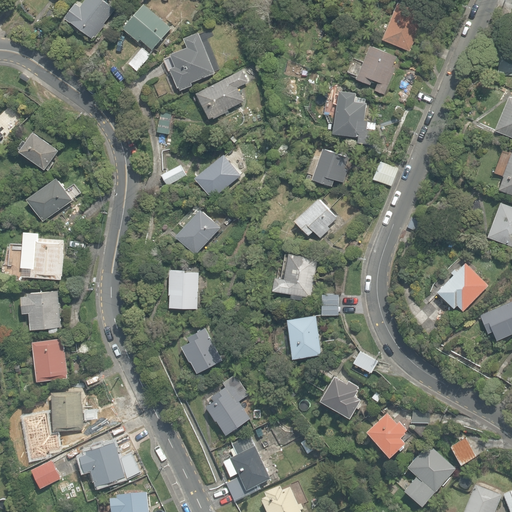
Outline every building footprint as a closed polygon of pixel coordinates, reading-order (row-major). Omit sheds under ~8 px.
[(65,17),(93,38),(95,35),(97,36),(106,24),(105,22),(116,8),(105,0),(85,0),(82,5),(77,2),(65,17)] [(383,39),(411,50),(426,13),(399,1),(383,39)] [(141,38),(154,49),(173,27),(145,3),(124,27),(139,41),(141,38)] [(261,19),(266,22),(269,17),(264,14),(261,19)] [(170,65),(180,91),(193,86),(192,83),(216,73),(199,32),(184,38),(187,47),(171,54),(174,63),(170,65)] [(50,52),(59,59),(72,42),(63,36),(50,52)] [(444,50),(421,41),(418,50),(441,58),(444,50)] [(375,89),(385,93),(396,67),(394,66),(398,55),(371,44),(357,78),(371,84),(374,78),(379,81),(375,89)] [(129,62),(138,69),(151,54),(142,47),(129,62)] [(498,74),(511,74),(511,51),(499,51),(498,74)] [(197,92),(210,118),(214,116),(215,117),(229,110),(229,109),(246,100),(239,86),(249,81),(243,69),(197,92)] [(358,142),(374,144),(376,130),(367,128),(367,127),(376,128),(377,122),(368,121),(368,120),(365,119),(367,102),(355,100),(356,92),(340,90),(334,132),(359,135),(358,142)] [(495,129),(511,136),(511,96),(510,95),(495,129)] [(158,132),(169,134),(171,121),(160,119),(158,132)] [(22,149),(47,167),(60,149),(36,130),(22,149)] [(313,178),(333,185),(335,178),(344,181),(348,169),(345,168),(350,156),(325,147),(313,178)] [(499,188),(511,193),(511,151),(503,175),(504,175),(499,188)] [(196,176),(214,197),(242,174),(225,153),(196,176)] [(374,177),(392,185),(399,167),(382,160),(374,177)] [(162,173),(168,185),(186,175),(180,164),(162,173)] [(29,198),(44,219),(74,198),(59,176),(29,198)] [(315,229),(321,236),(331,227),(329,225),(338,217),(320,197),(319,197),(295,218),(309,234),(315,229)] [(511,246),(511,206),(501,202),(487,237),(511,246)] [(177,235),(197,253),(222,226),(202,208),(177,235)] [(407,225),(424,234),(428,225),(412,216),(407,225)] [(32,275),(63,278),(63,274),(64,274),(66,252),(65,252),(66,238),(41,236),(41,231),(26,230),(23,265),(33,266),(32,275)] [(291,297),(303,299),(304,295),(311,296),(319,257),(290,251),(285,277),(276,275),(274,289),(292,292),(291,297)] [(457,305),(463,311),(488,285),(465,263),(457,271),(455,268),(450,273),(453,275),(438,291),(453,308),(457,305)] [(171,306),(198,307),(200,271),(186,270),(186,268),(171,268),(170,293),(171,293),(171,306)] [(359,285),(361,272),(352,271),(351,284),(359,285)] [(50,326),(51,332),(59,331),(59,325),(62,325),(59,289),(29,292),(29,295),(23,295),(24,311),(31,311),(32,328),(50,326)] [(323,303),(339,303),(339,293),(323,293),(323,303)] [(493,329),(497,338),(511,331),(511,299),(480,313),(488,332),(493,329)] [(322,314),(339,314),(339,304),(323,303),(322,314)] [(288,318),(294,357),(322,353),(317,314),(288,318)] [(192,360),(199,372),(224,359),(223,359),(206,326),(189,335),(191,340),(183,344),(191,360),(192,360)] [(34,340),(39,380),(68,376),(68,372),(69,372),(67,357),(66,357),(64,337),(34,340)] [(354,361),(371,371),(378,360),(360,350),(354,361)] [(93,357),(80,361),(82,371),(96,367),(93,357)] [(218,418),(228,433),(252,417),(240,399),(249,393),(236,373),(224,381),(226,385),(212,394),(215,399),(207,404),(217,419),(218,418)] [(322,399),(351,416),(361,398),(356,394),(359,389),(357,388),(359,386),(347,379),(346,382),(335,375),(322,399)] [(71,430),(71,434),(81,434),(81,429),(86,429),(85,402),(83,403),(83,389),(53,390),(54,431),(71,430)] [(411,421),(430,421),(430,409),(412,408),(411,421)] [(368,428),(391,454),(399,447),(401,450),(405,446),(403,444),(406,440),(401,435),(408,429),(400,419),(398,421),(388,410),(368,428)] [(293,416),(273,430),(283,445),(303,432),(293,416)] [(227,482),(236,500),(260,488),(258,483),(271,476),(250,434),(232,443),(234,447),(231,449),(233,454),(231,456),(231,457),(224,461),(231,475),(239,471),(242,475),(227,482)] [(452,444),(462,462),(477,454),(466,435),(452,444)] [(301,441),(308,452),(315,447),(309,436),(301,441)] [(93,467),(97,483),(126,475),(116,440),(88,448),(88,451),(82,453),(87,469),(93,467)] [(405,488),(423,503),(436,489),(437,489),(457,467),(429,442),(409,465),(423,478),(422,479),(417,475),(405,488)] [(33,467),(42,487),(62,478),(53,458),(33,467)] [(476,486),(465,511),(496,511),(502,497),(476,486)] [(300,511),(303,509),(301,505),(298,506),(291,489),(283,492),(281,488),(266,494),(268,499),(262,501),(267,511),(300,511)] [(511,511),(511,492),(503,496),(509,511),(511,511)] [(149,511),(148,494),(118,498),(119,500),(112,501),(113,511),(149,511)]
